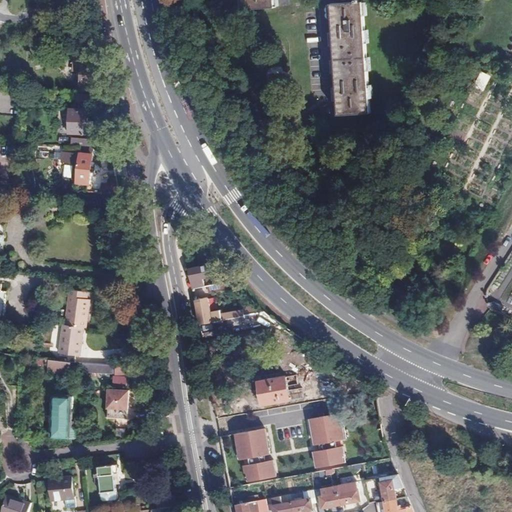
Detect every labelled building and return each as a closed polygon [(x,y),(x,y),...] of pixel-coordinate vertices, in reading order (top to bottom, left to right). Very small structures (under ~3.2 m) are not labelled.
[(241,0),(242,10),(276,8),(274,0),(241,0)] [(370,86),(369,74),(368,58),(367,45),(366,30),(365,16),(364,2),(347,3),(331,4),(332,18),(333,32),(334,46),(335,61),(335,74),(336,89),(337,102),(338,116),(369,114),(372,114),(371,101),(370,86)] [(79,93),(101,94),(100,85),(94,54),(93,49),(75,47),(73,70),(82,71),(79,93)] [(90,110),(71,109),(70,133),(88,134),(90,110)] [(81,156),(95,158),(95,150),(82,149),(81,156)] [(92,184),(95,158),(81,156),(65,154),(63,166),(76,168),(75,180),(78,181),(78,182),(92,184)] [(456,169),(452,178),(459,181),(462,172),(456,169)] [(104,185),(103,193),(119,196),(118,186),(104,185)] [(191,270),(194,289),(201,288),(206,287),(204,279),(212,277),(210,267),(191,270)] [(216,285),(231,282),(226,276),(215,278),(216,285)] [(206,287),(201,288),(202,295),(214,292),(212,286),(206,287)] [(0,290),(0,318),(6,319),(8,290),(0,290)] [(87,328),(89,328),(93,300),(90,299),(91,292),(73,290),(68,325),(87,328)] [(196,305),(200,325),(222,320),(221,312),(221,311),(211,313),(208,299),(196,302),(196,305)] [(221,312),(222,320),(245,315),(263,312),(258,308),(242,311),(242,309),(225,312),(225,311),(221,312)] [(271,336),(292,352),(310,348),(292,335),(279,326),(268,316),(263,312),(245,315),(257,325),(271,336)] [(70,361),(79,362),(80,356),(83,356),(87,328),(68,325),(66,325),(62,354),(64,354),(64,360),(66,360),(70,361)] [(36,357),(35,363),(44,365),(46,359),(36,357)] [(112,373),(112,364),(80,362),(79,372),(112,373)] [(341,393),(352,375),(348,373),(331,362),(324,374),(337,382),(334,388),(341,393)] [(116,377),(130,375),(128,364),(114,366),(116,377)] [(153,376),(151,368),(135,367),(135,376),(153,376)] [(262,409),(304,402),(302,392),(289,394),(289,389),(298,387),(296,377),(286,379),(286,377),(258,382),(259,390),(255,391),(257,398),(260,398),(262,409)] [(111,388),(109,416),(130,417),(131,389),(111,388)] [(50,405),(49,417),(54,417),(53,425),(52,438),(73,438),(76,436),(77,429),(73,427),(70,427),(70,418),(71,408),(73,408),(74,397),(55,396),(55,405),(50,405)] [(371,444),(385,442),(385,441),(382,423),(368,425),(371,444)] [(247,481),(277,476),(267,426),(235,432),(240,460),(243,459),(247,481)] [(325,440),(327,452),(328,452),(364,445),(363,438),(352,440),(351,436),(325,440)] [(118,465),(100,467),(104,500),(106,501),(117,500),(119,497),(116,475),(120,474),(118,465)] [(402,481),(400,475),(365,482),(369,503),(370,503),(378,501),(378,503),(398,500),(396,490),(405,489),(402,481)] [(75,476),(51,479),(53,500),(68,498),(68,506),(78,505),(77,497),(75,476)] [(342,503),(340,491),(340,487),(323,490),(324,497),(322,497),(324,508),(343,504),(342,503)] [(358,488),(340,492),(343,504),(360,501),(358,488)] [(32,511),(34,493),(9,491),(7,511),(32,511)] [(317,502),(315,491),(312,492),(304,493),(305,498),(293,501),(295,511),(296,511),(313,509),(312,503),(317,502)] [(268,506),(269,510),(269,511),(295,511),(293,501),(283,502),(282,497),(273,499),(274,505),(268,506)] [(177,507),(176,498),(161,500),(162,509),(177,507)] [(267,500),(239,505),(240,511),(258,511),(269,510),(268,506),(267,500)] [(399,507),(398,500),(378,503),(380,511),(414,511),(413,508),(403,509),(400,510),(399,507)]
